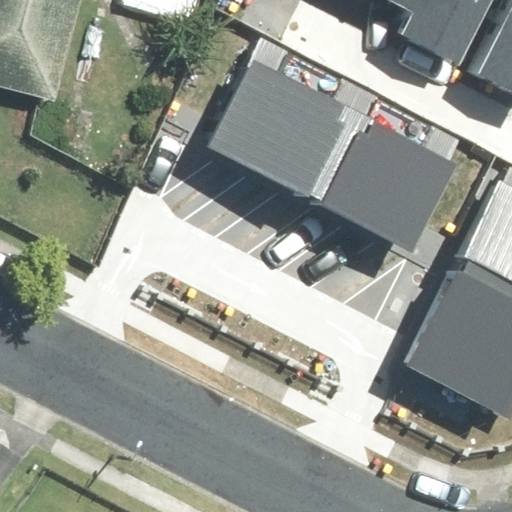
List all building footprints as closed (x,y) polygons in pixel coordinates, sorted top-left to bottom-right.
[(0,0),(0,98),(40,108),(67,0),(0,0)] [(374,24),(444,59),(473,0),(355,0),(380,12),(374,24)] [(511,0),(492,0),(461,62),(511,88),(511,0)] [(202,131),(400,229),(448,132),(250,33),(202,131)] [(511,374),(511,169),(506,166),(410,351),(500,398),(511,374)]
